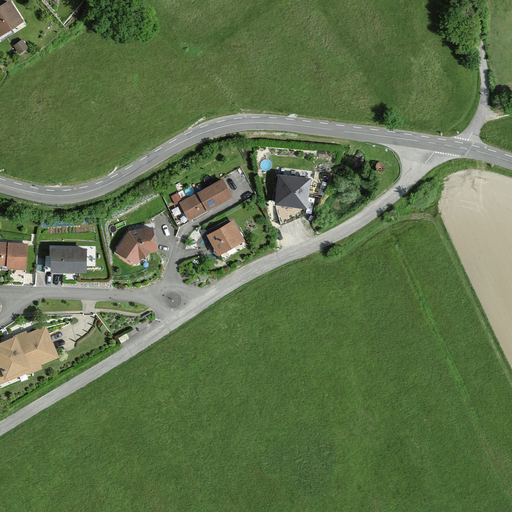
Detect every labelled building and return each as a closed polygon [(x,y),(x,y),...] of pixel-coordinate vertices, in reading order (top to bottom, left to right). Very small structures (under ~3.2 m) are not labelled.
[(0,29),(3,28),(8,28),(19,21),(7,3),(0,7),(0,29)] [(10,32),(8,28),(3,28),(0,29),(0,38),(1,39),(10,32)] [(10,45),(15,52),(16,52),(22,48),(23,47),(18,40),(17,40),(10,45)] [(317,178),(288,174),(285,206),(290,224),(310,215),(315,206),(317,178)] [(229,180),(187,202),(195,218),(237,196),(229,180)] [(237,223),(214,235),(223,252),(238,244),(238,245),(247,241),(237,223)] [(133,235),(124,248),(131,253),(134,253),(143,258),(147,253),(152,250),(161,248),(157,228),(139,231),(135,236),(133,235)] [(41,246),(0,242),(0,263),(5,264),(6,261),(10,261),(10,267),(28,268),(28,273),(39,274),(41,246)] [(88,250),(56,249),(55,259),(55,269),(77,270),(87,270),(88,250)] [(55,269),(55,259),(48,259),(48,273),(77,274),(77,270),(55,269)] [(0,373),(6,371),(8,375),(28,366),(29,369),(30,371),(42,366),(41,364),(40,363),(39,360),(57,352),(47,328),(29,336),(27,333),(16,338),(17,341),(0,348),(0,373)] [(127,337),(120,340),(122,345),(130,342),(127,337)] [(40,363),(59,355),(57,352),(39,360),(40,363)] [(6,371),(0,373),(0,381),(0,382),(29,369),(28,366),(8,375),(6,371)]
